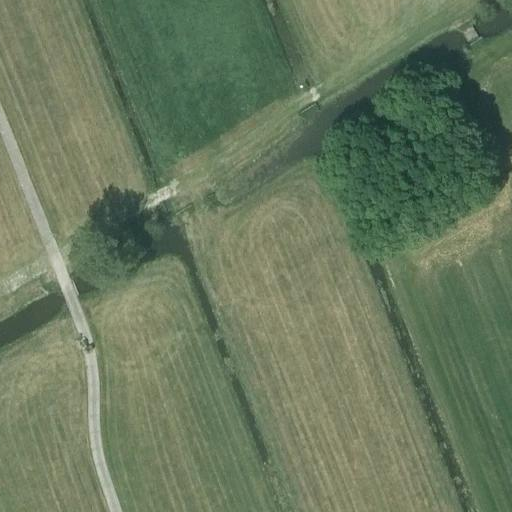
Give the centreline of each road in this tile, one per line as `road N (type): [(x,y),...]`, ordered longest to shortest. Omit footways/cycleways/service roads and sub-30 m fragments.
road 1 (track): [(51,258),(87,352),(109,511)]
road 2 (track): [(0,125),(51,258),(0,285)]
